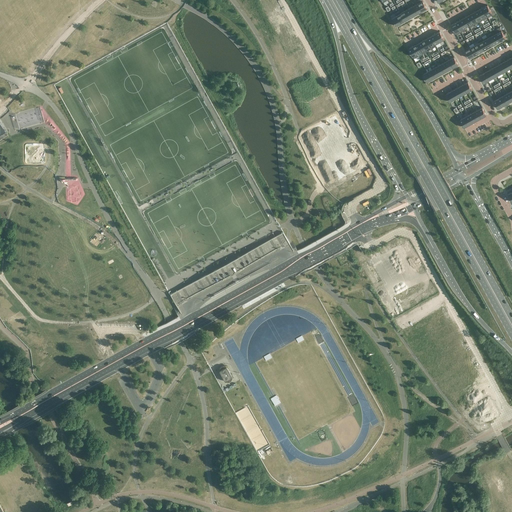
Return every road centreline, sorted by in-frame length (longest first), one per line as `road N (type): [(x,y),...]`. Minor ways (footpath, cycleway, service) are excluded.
road 1 (secondary): [(392,204),(0,422)]
road 2 (secondary): [(0,433),(388,222)]
road 3 (trunk): [(326,0),(511,334)]
road 4 (trunk): [(511,318),(337,2)]
road 5 (trunk): [(324,0),(351,94),(390,167)]
road 6 (trunk): [(442,138),(416,94),(337,2)]
road 7 (trunk): [(435,249),(472,311),(511,352)]
